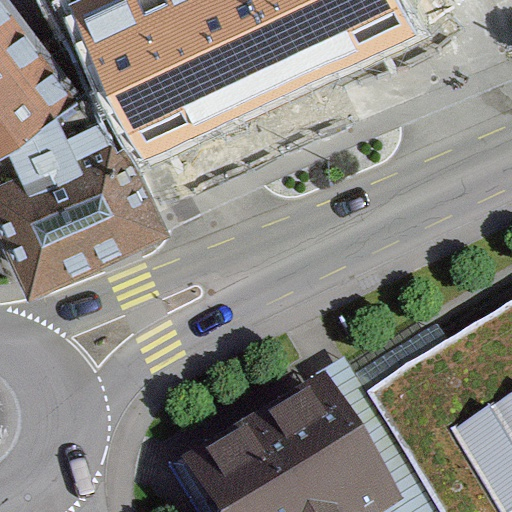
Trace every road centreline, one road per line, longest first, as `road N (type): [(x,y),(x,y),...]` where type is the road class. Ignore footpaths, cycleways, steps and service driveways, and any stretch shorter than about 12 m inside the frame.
road 1 (primary): [(47,373),(148,319),(511,160)]
road 2 (primary): [(21,493),(56,437),(47,373)]
